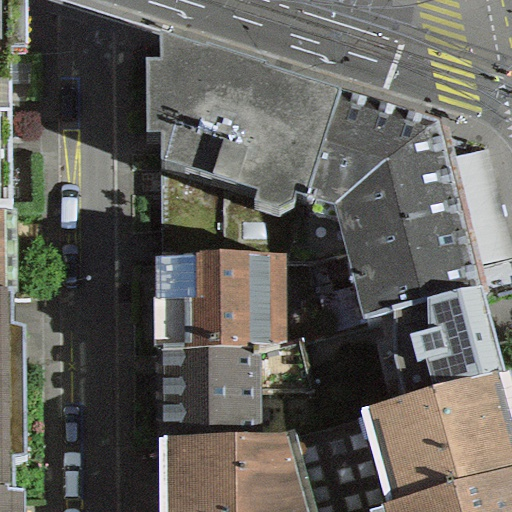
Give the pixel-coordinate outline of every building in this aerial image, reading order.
[(11,24),(10,0),(0,0),(0,118),(12,118),(11,24)] [(287,264),(338,100),(168,47),(162,44),(160,45),(160,52),(161,52),(161,114),(163,265),(268,264),(287,264)] [(436,131),(338,100),(287,264),(307,264),(308,266),(350,255),(368,325),(478,297),(447,175),(436,131)] [(0,118),(0,213),(12,213),(12,155),(12,118),(0,118)] [(12,235),(12,213),(0,213),(0,298),(12,299),(12,235)] [(159,351),(164,351),(164,355),(266,355),(279,351),(279,308),(279,306),(269,306),(268,264),(163,265),(163,290),(163,311),(158,311),(159,351)] [(368,325),(391,414),(501,384),(483,317),(478,297),(368,325)] [(13,379),(12,299),(0,298),(0,498),(15,499),(13,379)] [(164,383),(165,447),(255,446),(254,394),(313,392),(301,344),(279,351),(266,355),(164,355),(164,383)] [(255,446),(165,447),(165,477),(165,511),(399,511),(511,480),(511,425),(507,405),(501,384),(391,414),(277,445),(255,446)] [(511,511),(511,480),(399,511),(511,511)] [(15,511),(15,499),(0,498),(0,511),(15,511)]
